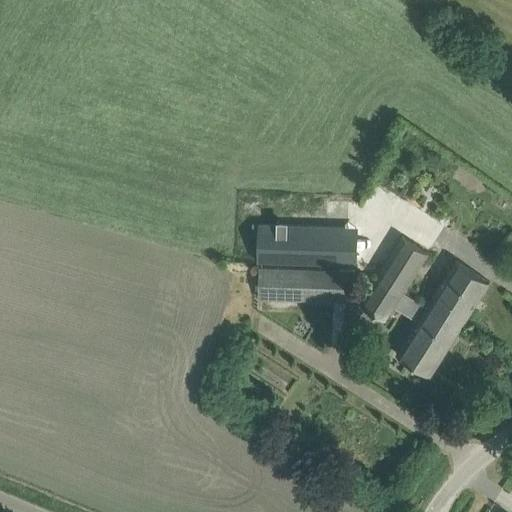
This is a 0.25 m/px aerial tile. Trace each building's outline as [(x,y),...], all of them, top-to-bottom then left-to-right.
[(347,225),(261,222),(260,259),(346,262),(347,225)] [(403,289),(416,268),(426,250),(402,236),(391,252),(378,273),(403,289)] [(490,281),(473,271),(455,259),(425,306),(460,328),(490,281)] [(349,301),(349,268),(260,266),(259,299),(349,301)] [(384,319),(403,289),(378,273),(376,276),(363,299),(360,304),(384,319)] [(430,375),(460,328),(425,306),(395,352),(430,375)] [(265,404),(258,414),(273,424),(280,414),(265,404)]
